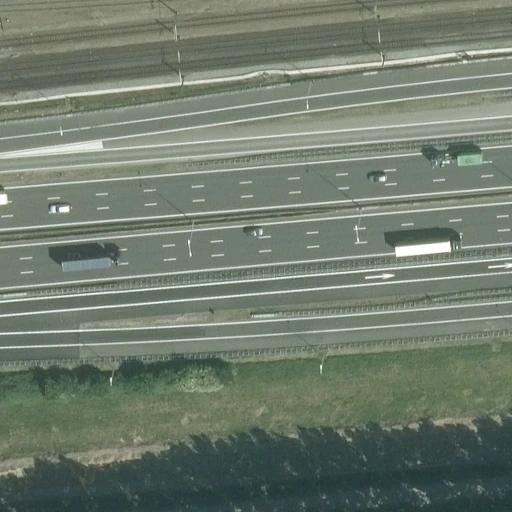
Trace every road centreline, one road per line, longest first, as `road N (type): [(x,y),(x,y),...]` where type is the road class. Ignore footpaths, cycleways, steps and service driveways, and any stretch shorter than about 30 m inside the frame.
road 1 (motorway): [(511,81),(100,134),(0,155)]
road 2 (motorway): [(0,312),(511,266)]
road 3 (motorway): [(511,163),(0,208)]
road 4 (motorway): [(0,267),(511,224)]
road 5 (motorway): [(511,124),(0,166)]
road 6 (motorway): [(0,342),(511,309)]
